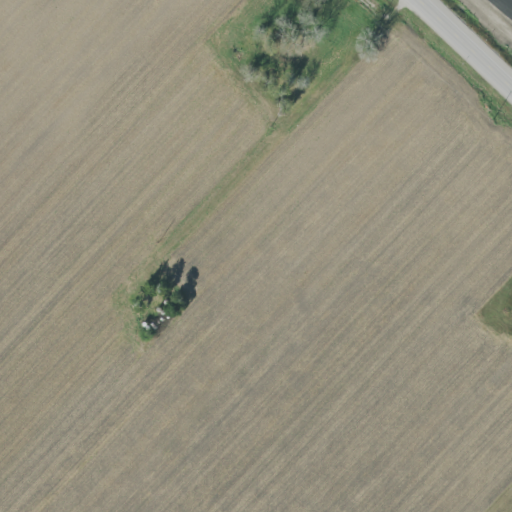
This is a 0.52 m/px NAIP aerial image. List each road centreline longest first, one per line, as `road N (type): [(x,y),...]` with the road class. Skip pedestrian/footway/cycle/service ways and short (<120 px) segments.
road 1 (residential): [(424,2),(133,288)]
road 2 (primary): [(511,85),(421,0)]
